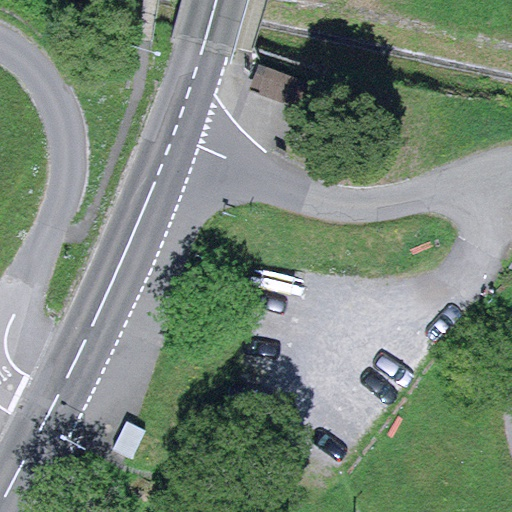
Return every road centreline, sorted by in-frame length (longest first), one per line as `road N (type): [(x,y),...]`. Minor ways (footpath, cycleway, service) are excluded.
road 1 (primary): [(59,390),(169,143),(215,0)]
road 2 (unclassified): [(59,390),(9,357),(6,335),(61,200),(65,148),(52,98),(0,39)]
road 3 (primary): [(0,507),(59,390)]
